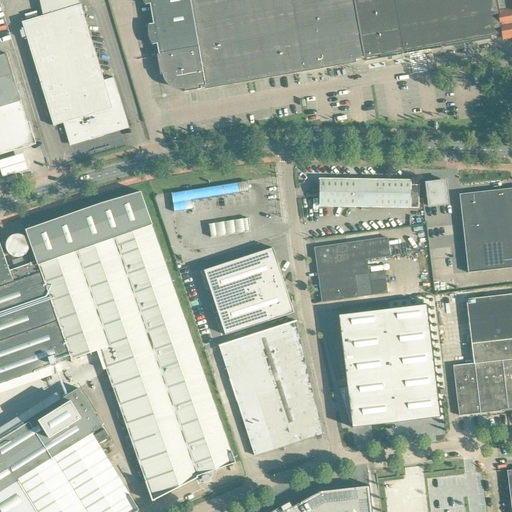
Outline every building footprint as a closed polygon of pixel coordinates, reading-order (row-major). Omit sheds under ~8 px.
[(39,0),(43,16),(21,22),(53,126),(63,123),(69,143),(88,137),(89,140),(104,136),(103,133),(127,126),(128,128),(129,128),(114,77),(104,80),(81,4),(80,4),(78,0),(39,0)] [(190,0),(143,0),(143,2),(144,3),(146,6),(146,5),(150,4),(152,14),(191,7),(190,0)] [(157,55),(157,57),(158,58),(159,58),(162,71),(160,71),(160,75),(165,74),(165,76),(166,77),(166,78),(167,79),(168,81),(168,82),(169,83),(170,84),(172,85),(173,85),(174,86),(175,87),(177,87),(178,87),(179,88),(181,88),(182,88),(184,87),(185,92),(188,91),(188,89),(197,88),(197,89),(201,89),(200,87),(204,86),(204,87),(207,87),(207,86),(234,81),(234,82),(236,82),(221,0),(190,0),(191,7),(195,27),(198,46),(159,53),(159,54),(157,55)] [(261,0),(221,0),(236,82),(237,81),(263,76),(264,77),(267,76),(266,76),(293,71),(293,72),(295,71),(287,31),(268,34),(261,0)] [(364,58),(353,0),(261,0),(268,34),(287,31),(295,71),(296,71),(296,70),(323,66),(326,66),(326,65),(353,61),(356,61),(356,60),(364,58)] [(435,0),(354,0),(366,58),(443,44),(435,0)] [(511,0),(435,0),(443,44),(502,34),(503,39),(511,37),(511,0)] [(148,28),(149,35),(195,27),(191,7),(152,14),(153,24),(149,24),(150,24),(149,23),(148,26),(148,28)] [(195,27),(149,35),(150,42),(153,46),(153,45),(154,44),(157,44),(159,53),(198,46),(195,27)] [(0,152),(34,143),(7,53),(0,55),(0,152)] [(24,149),(0,156),(0,162),(2,170),(3,173),(29,165),(28,162),(25,153),(24,149)] [(263,173),(162,187),(161,188),(160,188),(159,188),(159,189),(158,189),(158,190),(157,190),(157,191),(156,192),(156,193),(156,194),(155,194),(155,195),(155,196),(155,197),(156,197),(156,198),(157,202),(167,201),(168,201),(256,189),(265,187),(275,186),(274,182),(274,181),(274,180),(273,180),(273,179),(273,178),(272,177),(271,177),(271,176),(270,176),(270,175),(269,175),(269,174),(268,174),(267,174),(266,174),(266,173),(265,173),(264,173),(263,173)] [(445,177),(426,180),(428,203),(448,201),(445,177)] [(319,206),(411,208),(418,208),(419,184),(411,184),(411,180),(319,178),(319,206)] [(511,188),(460,194),(468,272),(511,267),(511,188)] [(0,384),(79,357),(97,351),(103,370),(107,368),(150,496),(152,501),(198,478),(197,476),(235,463),(141,192),(102,203),(26,230),(37,261),(8,271),(0,245),(0,384)] [(249,218),(210,222),(212,235),(250,231),(249,218)] [(27,238),(26,238),(25,237),(24,236),(23,236),(23,235),(22,235),(21,235),(20,234),(19,234),(18,234),(17,234),(16,234),(15,235),(14,235),(13,235),(12,236),(11,236),(10,237),(9,238),(8,239),(8,240),(7,241),(7,242),(6,243),(6,244),(6,245),(6,246),(6,247),(6,248),(6,249),(7,250),(7,251),(8,252),(9,253),(9,254),(10,255),(11,255),(12,256),(13,256),(14,257),(15,257),(16,257),(17,257),(18,257),(19,257),(20,257),(21,257),(22,257),(23,256),(24,255),(25,255),(26,254),(27,253),(27,252),(28,252),(28,251),(29,250),(29,249),(29,248),(29,247),(29,246),(29,245),(29,244),(29,243),(29,242),(28,241),(28,240),(27,239),(27,238)] [(315,248),(318,275),(368,268),(367,259),(390,255),(388,238),(365,241),(315,248)] [(294,313),(273,248),(204,270),(225,335),(294,313)] [(368,268),(318,275),(322,302),(372,295),(370,280),(385,278),(384,270),(369,273),(368,268)] [(453,366),(458,406),(459,416),(508,410),(502,361),(511,359),(511,294),(467,300),(472,343),(474,363),(453,366)] [(428,304),(338,315),(346,379),(339,381),(350,420),(352,428),(442,417),(428,304)] [(296,321),(219,346),(255,456),(323,434),(296,321)] [(511,359),(502,361),(508,410),(511,409),(511,359)] [(79,388),(0,437),(0,511),(134,511),(139,510),(98,444),(109,437),(79,388)] [(290,501),(269,511),(372,511),(369,485),(320,491),(293,506),(290,501)]
